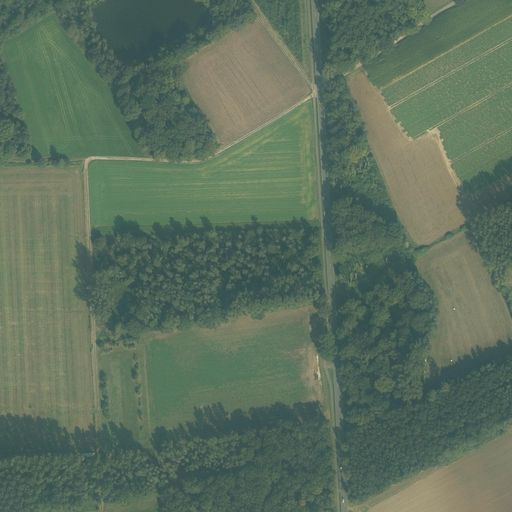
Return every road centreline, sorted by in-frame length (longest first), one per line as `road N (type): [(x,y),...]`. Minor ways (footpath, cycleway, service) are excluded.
road 1 (tertiary): [(319,87),(344,511)]
road 2 (track): [(86,159),(104,511)]
road 3 (track): [(319,87),(208,159),(86,159)]
road 4 (unclassified): [(463,0),(319,87)]
